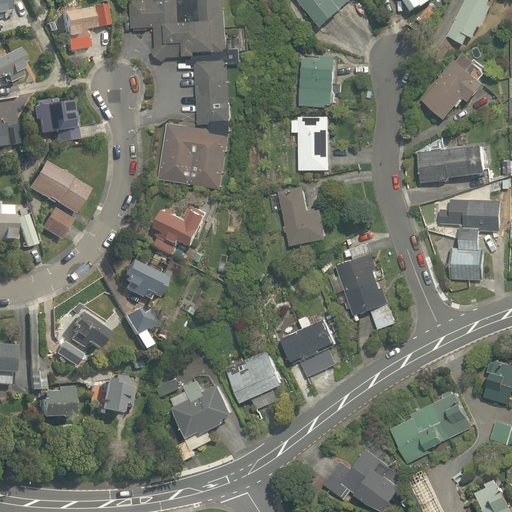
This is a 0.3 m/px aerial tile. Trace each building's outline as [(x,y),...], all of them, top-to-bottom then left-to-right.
[(13,0),(0,0),(0,28),(5,28),(3,18),(16,15),(13,0)] [(234,51),(230,0),(161,0),(162,4),(140,6),(142,33),(164,31),(165,49),(161,55),(170,63),(179,56),(234,51)] [(298,0),(322,30),(355,6),(351,0),(298,0)] [(443,0),(408,0),(421,19),(445,2),(443,0)] [(473,38),(482,43),(491,26),(494,28),(502,13),(499,11),(505,0),(470,0),(461,16),(452,13),(441,39),(468,51),(473,38)] [(113,29),(109,6),(92,10),(92,13),(62,19),(69,56),(92,52),(88,34),(113,29)] [(23,50),(0,60),(0,87),(34,72),(23,50)] [(343,57),(303,57),(302,107),(341,108),(343,57)] [(470,101),(477,108),(490,95),(482,88),(489,81),(469,60),(424,104),(445,125),(470,101)] [(230,61),(197,62),(200,125),(234,124),(232,61),(230,61)] [(41,122),(43,137),(56,135),(58,147),(71,145),(70,133),(77,132),(73,100),(58,102),(57,97),(33,101),(36,122),(41,122)] [(335,117),(302,117),(301,174),(335,174),(335,117)] [(1,123),(0,122),(0,153),(20,150),(17,128),(2,130),(1,123)] [(230,192),(234,138),(213,136),(213,129),(167,126),(162,186),(230,192)] [(488,149),(417,153),(419,187),(491,182),(488,149)] [(94,191),(43,159),(26,187),(77,219),(94,191)] [(309,188),(281,194),(292,250),(333,242),(327,211),(314,214),(309,188)] [(453,282),(485,284),(487,252),(482,251),(483,232),(510,234),(511,205),(511,203),(470,201),(468,222),(457,221),(453,282)] [(185,244),(200,252),(218,219),(196,207),(191,217),(165,203),(153,226),(161,230),(153,245),(177,258),(185,244)] [(1,217),(0,216),(0,245),(17,246),(18,206),(1,206),(1,217)] [(76,224),(55,210),(42,231),(63,244),(76,224)] [(39,248),(29,213),(18,216),(28,251),(39,248)] [(372,312),(380,332),(401,324),(375,257),(339,271),(358,318),(372,312)] [(130,261),(126,269),(126,294),(143,302),(146,295),(162,303),(172,280),(130,261)] [(159,326),(151,310),(144,314),(141,308),(125,316),(137,338),(159,326)] [(86,320),(70,345),(82,353),(86,347),(101,356),(113,337),(86,320)] [(327,321),(284,340),(295,366),(302,363),(310,380),(346,364),(327,321)] [(81,356),(63,344),(57,353),(75,365),(81,356)] [(18,348),(0,346),(0,386),(14,388),(18,348)] [(253,403),(257,415),(285,403),(281,392),(291,388),(275,349),(227,369),(243,408),(253,403)] [(511,360),(481,351),(469,394),(506,405),(511,391),(511,390),(511,360)] [(45,390),(44,371),(31,372),(31,390),(45,390)] [(48,377),(49,385),(82,383),(82,375),(74,376),(74,371),(66,372),(67,376),(48,377)] [(138,384),(109,379),(104,407),(102,415),(131,420),(138,384)] [(208,434),(211,440),(224,433),(222,429),(240,419),(223,387),(208,395),(200,380),(185,388),(191,400),(172,410),(190,443),(208,434)] [(90,387),(83,387),(83,397),(91,397),(90,405),(99,405),(99,398),(103,398),(103,381),(90,381),(90,387)] [(424,447),(472,425),(452,383),(436,390),(440,397),(384,423),(404,465),(427,454),(424,447)] [(78,395),(43,394),(43,424),(77,425),(78,395)] [(511,422),(491,417),(485,439),(505,445),(508,433),(511,434),(511,422)] [(380,474),(387,464),(360,445),(347,464),(338,457),(320,484),(342,498),(349,488),(379,508),(395,484),(380,474)] [(444,511),(420,462),(407,468),(428,511),(444,511)] [(511,511),(511,506),(499,478),(470,491),(479,511),(511,511)]
